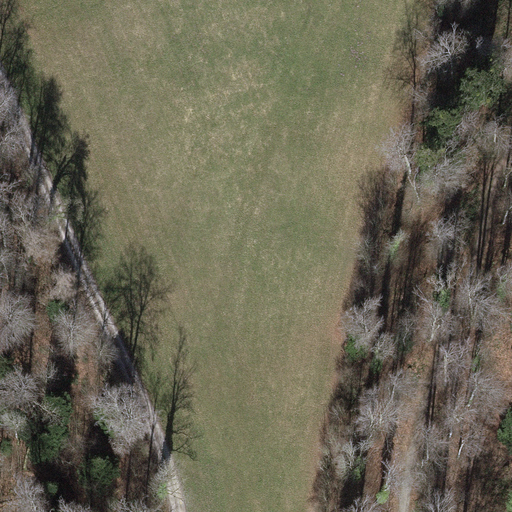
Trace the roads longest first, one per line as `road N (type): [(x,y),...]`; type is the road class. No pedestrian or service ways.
road 1 (track): [(0,78),(149,424),(175,511)]
road 2 (track): [(511,140),(411,453),(404,511)]
